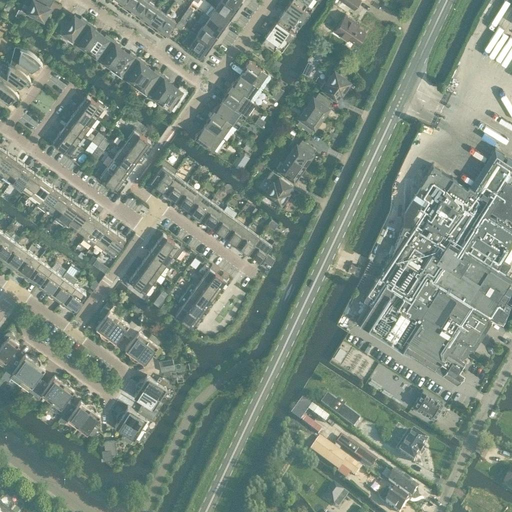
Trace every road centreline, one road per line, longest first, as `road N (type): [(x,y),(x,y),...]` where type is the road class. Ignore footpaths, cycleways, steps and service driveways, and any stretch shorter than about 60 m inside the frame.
road 1 (primary): [(205,511),(446,0)]
road 2 (unclassified): [(288,292),(425,0)]
road 3 (residential): [(36,306),(27,336),(110,396),(127,372),(70,329)]
road 4 (unclassified): [(438,511),(511,360)]
road 5 (residential): [(206,87),(82,0)]
road 6 (residential): [(143,228),(158,206),(254,273)]
road 7 (residential): [(143,228),(28,145)]
road 8 (residential): [(70,329),(143,228)]
